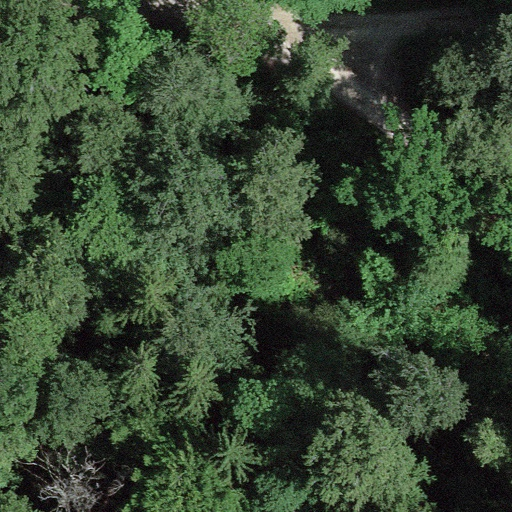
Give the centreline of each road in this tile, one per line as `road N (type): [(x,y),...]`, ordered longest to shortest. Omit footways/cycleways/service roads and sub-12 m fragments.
road 1 (track): [(511,16),(407,21),(338,47),(269,40),(166,0)]
road 2 (track): [(511,204),(378,104),(338,47)]
